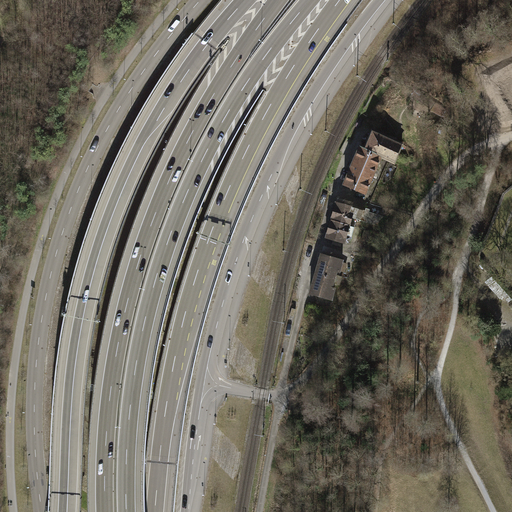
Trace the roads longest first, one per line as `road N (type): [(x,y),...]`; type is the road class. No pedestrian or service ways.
road 1 (motorway): [(246,0),(158,115),(99,240),(68,384),(63,511)]
road 2 (motorway): [(126,511),(135,373),(162,258),(226,116),(311,0)]
road 3 (primary): [(186,511),(215,328),(251,218),(297,121),(381,0)]
road 4 (primary): [(200,0),(110,122),(66,220),(34,385),(41,511)]
road 5 (motorway): [(278,0),(186,141),(139,257),(112,366),(105,511)]
road 6 (motorway): [(155,511),(176,356),(205,248),(249,145),(339,0)]
road 7 (track): [(350,142),(294,310),(280,396)]
